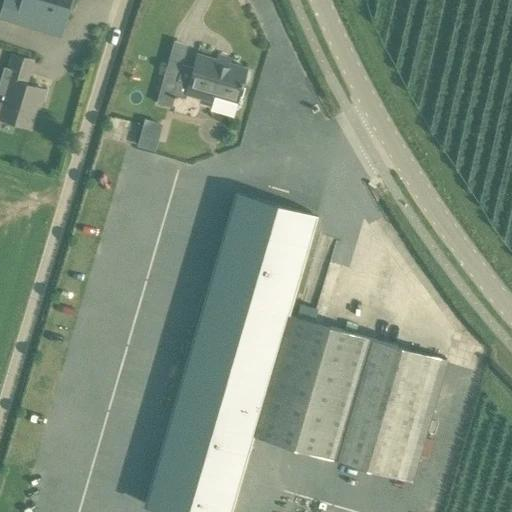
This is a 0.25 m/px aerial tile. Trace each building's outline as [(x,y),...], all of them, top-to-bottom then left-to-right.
[(0,17),(60,36),(71,0),(3,0),(0,10),(0,17)] [(215,94),(214,98),(215,100),(216,103),(217,105),(218,106),(220,108),(222,110),(224,110),(227,111),(228,111),(231,111),(235,111),(238,109),(242,106),(244,99),(242,96),(238,95),(241,84),(242,85),(243,81),(244,82),(245,81),(246,80),(247,80),(248,79),(249,76),(250,75),(250,73),(249,71),(249,70),(248,68),(246,67),(198,53),(194,66),(182,63),(180,69),(165,65),(155,100),(171,105),(174,94),(186,97),(189,87),(215,94)] [(40,104),(45,89),(25,83),(32,59),(12,54),(5,78),(9,79),(0,111),(0,117),(29,126),(36,103),(40,104)] [(156,148),(163,120),(146,115),(138,144),(156,148)] [(226,234),(209,290),(173,408),(363,463),(413,477),(449,359),(288,311),(298,278),(308,281),(322,237),(311,234),(317,213),(239,190),(237,195),(232,194),(218,199),(216,206),(214,206),(207,228),(226,234)]
